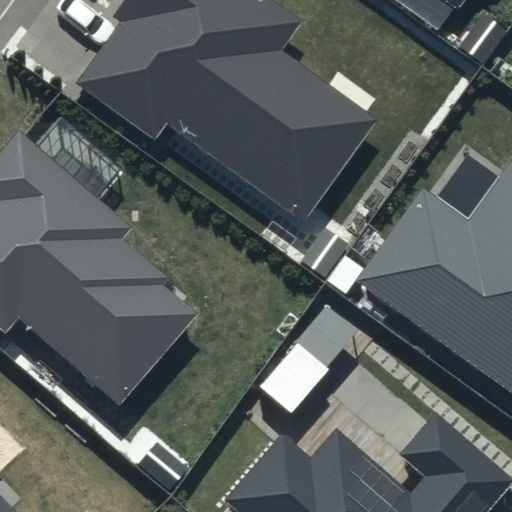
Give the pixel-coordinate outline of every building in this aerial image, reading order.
[(302,22),(272,0),(125,0),(113,17),(120,21),(76,83),(153,138),(165,122),(303,220),(375,120),(280,52),(302,22)] [(135,228),(19,131),(0,152),(0,326),(6,332),(19,317),(121,403),(196,314),(163,287),(170,279),(124,241),(135,228)] [(511,162),(469,222),(425,190),(357,283),(511,393),(511,162)] [(488,511),(511,486),(511,474),(438,409),(399,453),(425,475),(409,493),(336,428),(309,459),(283,436),(227,499),(241,511),(488,511)] [(0,511),(17,511),(0,494),(0,482),(5,478),(0,472),(0,511)]
